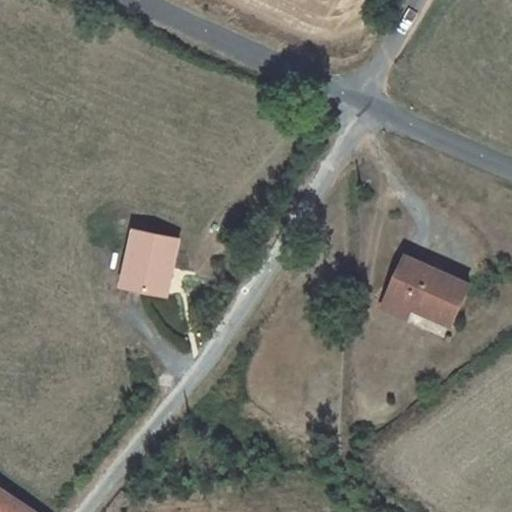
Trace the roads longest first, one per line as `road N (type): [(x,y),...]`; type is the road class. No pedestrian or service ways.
road 1 (unclassified): [(359,101),(209,359),(85,511)]
road 2 (tertiary): [(359,101),(142,0)]
road 3 (tertiary): [(511,169),(359,101)]
